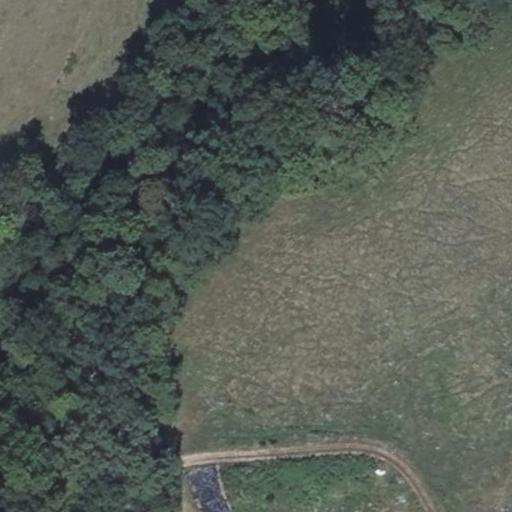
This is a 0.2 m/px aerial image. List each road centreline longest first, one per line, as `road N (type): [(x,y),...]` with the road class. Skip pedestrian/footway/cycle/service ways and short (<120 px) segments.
road 1 (track): [(128,511),(145,451),(158,334),(187,254),(232,192),(366,98)]
road 2 (track): [(366,98),(433,54),(479,0)]
